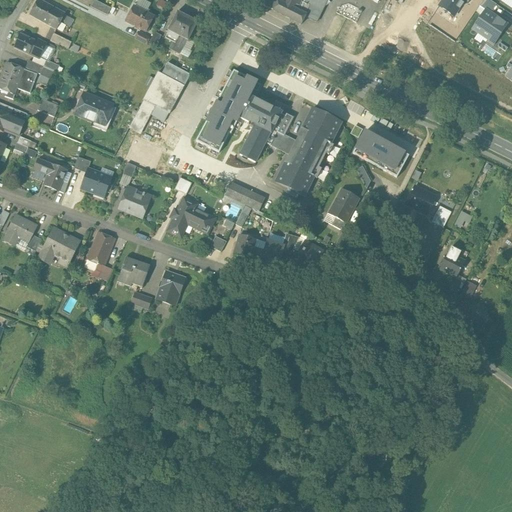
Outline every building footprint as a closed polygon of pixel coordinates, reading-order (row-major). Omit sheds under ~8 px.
[(64,14),(50,6),(38,0),(37,0),(34,6),(41,10),(42,9),(48,12),(47,14),(50,15),(60,22),(64,14)] [(110,8),(106,6),(94,0),(91,7),(107,15),(110,8)] [(269,0),(266,7),(301,25),(307,15),(299,11),(303,0),(269,0)] [(327,0),(303,0),(299,11),(307,15),(305,17),(316,23),(327,0)] [(440,0),(437,6),(454,17),(465,2),(467,3),(469,0),(440,0)] [(488,0),(483,0),(479,6),(484,10),(470,30),(494,46),(508,24),(491,12),(496,5),(488,0)] [(29,15),(44,23),(56,30),(60,22),(50,16),(47,14),(47,12),(42,9),(41,10),(34,6),(29,15)] [(153,17),(153,16),(152,16),(133,7),(126,21),(127,22),(145,31),(146,31),(153,17)] [(189,50),(190,49),(193,43),(188,40),(197,22),(177,12),(168,31),(169,32),(166,39),(173,42),(169,49),(179,54),(182,47),(189,50)] [(64,24),(65,24),(70,27),(73,20),(67,17),(64,24)] [(135,38),(144,43),(146,44),(149,38),(138,32),(135,38)] [(150,42),(149,44),(156,47),(161,36),(155,33),(150,42)] [(14,48),(32,56),(39,59),(47,44),(36,38),(36,39),(34,41),(20,34),(14,47),(14,48)] [(68,49),(71,44),(71,42),(53,34),(50,41),(68,49)] [(59,66),(52,63),(51,63),(46,60),(43,66),(56,72),(57,72),(59,66)] [(25,68),(30,70),(31,70),(40,74),(43,67),(29,61),(25,68)] [(0,89),(5,91),(6,92),(7,92),(5,97),(12,99),(13,99),(14,95),(24,70),(7,63),(0,80),(0,89)] [(159,72),(130,128),(142,134),(155,109),(170,116),(191,75),(168,64),(163,74),(159,72)] [(43,67),(40,73),(40,74),(40,75),(50,79),(54,71),(53,71),(43,67)] [(238,117),(244,105),(249,97),(249,96),(249,97),(250,96),(257,82),(231,69),(194,143),(219,156),(238,117)] [(112,106),(86,94),(85,94),(84,94),(83,94),(75,115),(93,123),(94,122),(95,118),(106,123),(112,106)] [(279,112),(280,112),(279,112),(274,109),(272,109),(249,97),(238,117),(254,126),(240,155),(254,162),(255,163),(255,162),(256,161),(260,154),(261,151),(270,133),(271,133),(281,113),(279,112)] [(58,107),(58,106),(42,99),(38,110),(37,110),(38,110),(54,117),(58,107)] [(0,109),(0,110),(10,114),(12,109),(3,105),(0,103),(0,109)] [(312,109),(282,169),(276,182),(304,197),(313,177),(314,177),(316,178),(321,170),(321,169),(318,168),(325,154),(326,153),(328,155),(331,149),(333,146),(330,144),(340,123),(312,109)] [(0,131),(3,133),(4,131),(17,137),(23,121),(11,116),(10,115),(11,115),(10,114),(0,110),(0,131)] [(289,155),(293,147),(296,141),(284,135),(291,121),(280,115),(271,134),(270,133),(270,134),(265,143),(289,155)] [(364,131),(353,150),(355,151),(353,154),(396,178),(408,157),(404,155),(405,153),(364,131)] [(19,137),(17,142),(17,143),(28,148),(30,141),(19,137)] [(16,144),(15,148),(14,149),(14,150),(25,154),(28,148),(17,143),(16,144)] [(26,154),(35,158),(37,151),(28,148),(26,154)] [(90,162),(78,157),(78,158),(74,168),(86,173),(87,169),(88,169),(90,162)] [(52,166),(48,164),(38,160),(34,169),(48,175),(44,186),(58,191),(66,171),(66,170),(53,165),(52,166)] [(131,179),(136,167),(135,166),(127,163),(122,175),(123,176),(131,179)] [(356,171),(366,186),(372,182),(361,167),(356,171)] [(112,178),(103,175),(87,169),(80,189),(94,194),(94,195),(94,196),(104,199),(112,178)] [(186,195),(191,185),(192,184),(191,183),(180,178),(174,189),(175,190),(186,195)] [(58,191),(60,192),(64,194),(68,184),(62,181),(58,191)] [(259,211),(264,200),(264,199),(230,183),(229,185),(225,195),(225,196),(259,211)] [(415,187),(410,197),(406,204),(426,214),(435,197),(415,187)] [(142,219),(149,202),(151,197),(145,195),(145,194),(145,193),(144,192),(143,194),(141,197),(135,195),(137,192),(136,191),(127,188),(120,205),(120,206),(134,211),(134,212),(133,215),(142,219)] [(324,222),(329,224),(342,231),(345,224),(346,224),(359,199),(341,189),(324,221),(324,222)] [(435,213),(441,199),(435,197),(429,210),(435,213)] [(184,199),(177,213),(168,232),(180,238),(181,238),(188,224),(207,234),(215,219),(195,209),(197,205),(196,205),(184,199)] [(450,214),(445,212),(438,209),(432,222),(443,228),(450,215),(450,214)] [(0,225),(2,226),(3,226),(9,214),(8,214),(3,211),(0,216),(0,225)] [(464,221),(469,223),(473,216),(461,211),(455,225),(461,228),(464,221)] [(241,228),(243,226),(243,225),(247,217),(241,213),(241,214),(235,224),(235,225),(236,225),(241,228)] [(18,238),(21,240),(22,240),(28,243),(37,227),(15,216),(7,232),(8,233),(4,241),(14,246),(18,238)] [(226,220),(224,226),(232,229),(234,224),(226,220)] [(39,259),(48,263),(48,264),(49,264),(53,257),(54,255),(61,259),(60,263),(66,266),(79,243),(54,230),(53,230),(39,259)] [(104,266),(112,247),(114,241),(114,240),(98,234),(88,259),(87,260),(88,260),(104,266)] [(347,236),(345,236),(344,235),(341,234),(334,248),(339,251),(347,237),(347,236)] [(33,236),(32,236),(27,247),(36,252),(37,249),(41,240),(33,236)] [(261,263),(264,252),(264,251),(253,248),(255,241),(255,240),(239,236),(233,254),(233,255),(234,255),(261,263)] [(221,253),(223,248),(226,242),(215,237),(210,248),(220,253),(221,253)] [(330,256),(324,253),(305,242),(295,260),(320,274),(330,256)] [(450,250),(446,259),(445,259),(440,269),(440,270),(456,277),(463,262),(456,258),(458,254),(458,253),(451,249),(450,249),(450,250)] [(336,256),(334,255),(333,255),(331,254),(330,255),(330,256),(325,266),(329,269),(330,268),(336,257),(336,256)] [(142,288),(143,285),(143,284),(149,267),(126,259),(118,282),(118,283),(119,280),(120,280),(125,282),(124,285),(125,285),(131,287),(132,285),(142,288)] [(109,269),(101,266),(98,264),(95,271),(95,272),(100,274),(99,278),(105,280),(109,269)] [(166,273),(163,280),(156,300),(175,307),(185,280),(185,279),(184,279),(166,273)] [(458,279),(458,280),(452,291),(453,291),(459,294),(460,293),(466,281),(459,278),(458,279)] [(462,296),(466,298),(469,299),(475,286),(468,282),(468,283),(462,295),(462,296)] [(141,308),(141,307),(145,298),(135,294),(131,304),(141,308)] [(145,298),(143,304),(141,308),(147,310),(151,300),(145,298)] [(480,325),(481,324),(487,311),(472,303),(465,317),(480,325)] [(114,354),(110,352),(107,350),(103,358),(104,359),(110,362),(110,361),(114,354)]
